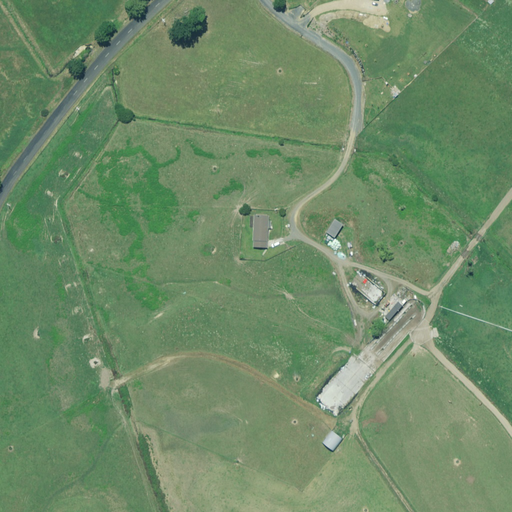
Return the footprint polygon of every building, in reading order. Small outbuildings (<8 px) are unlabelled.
[(268,248),(269,217),(259,216),(259,220),(254,220),(253,248),(268,248)] [(344,225),(335,220),(327,232),(335,238),(344,225)] [(390,320),(403,306),(399,302),(387,317),(390,320)] [(345,406),(334,396),(327,405),(338,414),(345,406)] [(343,439),(333,431),(324,443),(334,451),(343,439)]
